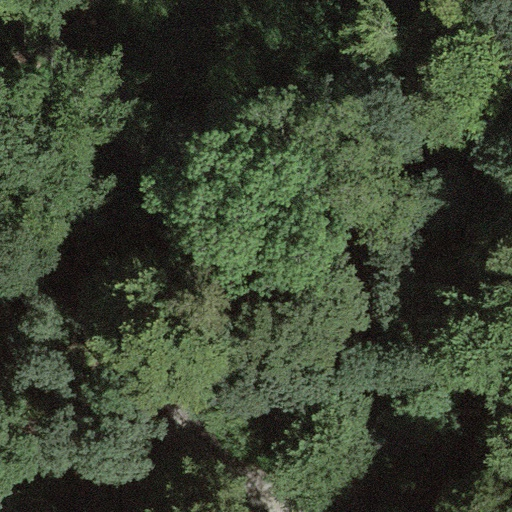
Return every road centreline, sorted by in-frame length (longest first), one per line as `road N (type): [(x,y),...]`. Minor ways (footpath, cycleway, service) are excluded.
road 1 (track): [(233,282),(176,183),(73,70),(0,14)]
road 2 (track): [(481,99),(460,308),(498,416),(511,428)]
road 3 (track): [(511,69),(428,145),(372,178)]
road 4 (track): [(233,282),(372,178)]
road 5 (track): [(184,474),(202,327)]
